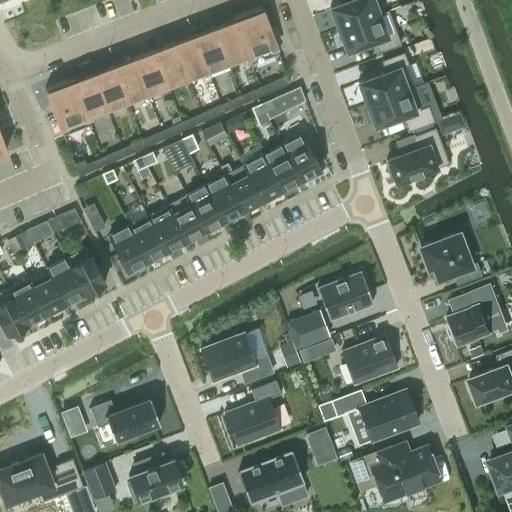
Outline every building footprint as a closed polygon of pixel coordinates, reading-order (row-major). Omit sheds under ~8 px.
[(344,0),(329,6),(337,29),(387,10),(387,9),(382,10),(378,0),(344,0)] [(260,5),(232,16),(234,20),(247,53),(250,63),(278,52),(260,5)] [(387,10),(337,29),(346,51),(373,41),(377,52),(400,43),(387,10)] [(234,20),(214,27),(226,61),(247,53),(234,20)] [(214,27),(194,35),(206,69),(226,61),(214,27)] [(194,35),(175,42),(187,76),(206,69),(194,35)] [(174,41),(154,48),(167,83),(187,76),(175,42),(174,41)] [(154,48),(132,56),(133,58),(146,91),(167,83),(154,48)] [(384,70),(356,81),(365,103),(411,86),(403,65),(407,64),(402,51),(380,59),(384,70)] [(133,58),(115,65),(128,98),(146,91),(133,58)] [(115,65),(95,72),(108,106),(128,98),(115,65)] [(74,81),(86,114),(108,106),(95,72),(74,81)] [(286,74),(273,80),(276,87),(289,82),(286,74)] [(44,87),(62,134),(90,124),(86,114),(72,76),(44,87)] [(273,80),(260,86),(263,93),(276,87),(273,80)] [(260,86),(240,94),(243,102),(263,93),(260,86)] [(411,86),(365,103),(374,126),(401,115),(407,130),(433,120),(427,104),(419,107),(411,86)] [(240,94),(220,103),(224,111),(243,102),(240,94)] [(270,98),(260,103),(264,112),(274,108),(270,98)] [(220,103),(200,112),(203,120),(224,111),(220,103)] [(255,116),(264,112),(260,103),(251,107),(255,116)] [(200,112),(179,121),(182,129),(203,120),(200,112)] [(230,116),(221,120),(225,129),(234,125),(230,116)] [(446,116),(437,119),(442,133),(451,130),(446,116)] [(173,124),(161,129),(165,137),(182,129),(179,121),(173,124)] [(220,121),(200,129),(207,142),(226,134),(220,121)] [(447,162),(434,127),(411,135),(415,146),(385,158),(387,163),(385,164),(390,178),(393,177),(395,182),(447,162)] [(161,129),(141,138),(144,146),(165,137),(161,129)] [(192,133),(181,138),(185,147),(196,142),(192,133)] [(301,133),(281,143),(300,179),(308,175),(310,178),(321,172),(301,133)] [(141,138),(121,147),(124,155),(144,146),(141,138)] [(185,147),(181,138),(161,147),(168,161),(178,157),(175,151),(185,147)] [(281,143),(262,153),(280,189),(300,179),(281,143)] [(121,147),(102,156),(105,163),(124,155),(121,147)] [(152,151),(142,155),(146,164),(146,165),(156,161),(152,151)] [(262,153),(243,163),(261,199),(280,189),(262,153)] [(142,155),(132,159),(137,169),(146,165),(146,164),(142,155)] [(105,163),(102,156),(85,163),(88,171),(105,163)] [(84,159),(73,163),(78,175),(88,171),(85,163),(84,159)] [(243,163),(224,173),(242,209),(261,199),(243,163)] [(111,168),(102,173),(106,182),(116,178),(111,168)] [(224,173),(204,183),(223,219),(242,209),(224,173)] [(204,183),(185,193),(204,229),(223,219),(204,183)] [(185,193),(166,203),(185,239),(204,229),(185,193)] [(166,203),(147,213),(166,249),(185,239),(166,203)] [(46,219),(52,231),(78,219),(73,207),(46,219)] [(103,225),(97,213),(88,217),(93,229),(103,225)] [(147,213),(128,223),(147,259),(166,249),(147,213)] [(45,220),(27,228),(33,241),(51,232),(45,220)] [(128,223),(108,234),(120,257),(117,259),(125,275),(140,267),(138,264),(147,259),(128,223)] [(14,234),(21,248),(32,242),(24,229),(14,234)] [(458,231),(419,245),(427,266),(432,264),(436,276),(451,271),(456,283),(480,274),(475,261),(470,263),(458,231)] [(65,256),(84,292),(104,282),(85,246),(65,256)] [(46,266),(48,271),(65,302),(84,292),(65,256),(46,266)] [(360,270),(316,287),(328,318),(372,302),(360,270)] [(29,281),(46,312),(65,302),(48,271),(29,281)] [(8,287),(26,322),(46,312),(29,281),(27,276),(8,287)] [(452,312),(445,315),(456,343),(499,327),(491,308),(499,305),(490,282),(447,298),(452,312)] [(0,290),(0,320),(7,333),(26,322),(8,287),(0,290)] [(328,334),(318,308),(286,320),(296,347),(328,334)] [(271,371),(266,356),(254,360),(252,355),(243,331),(198,348),(211,380),(239,370),(244,381),(271,371)] [(396,365),(385,334),(347,347),(340,350),(352,382),(396,365)] [(290,341),(279,345),(286,364),(297,360),(290,341)] [(313,358),(308,345),(298,349),(302,362),(313,358)] [(480,345),(468,349),(471,357),(483,353),(480,345)] [(470,381),(466,382),(472,397),(476,396),(478,401),(511,387),(511,361),(511,360),(511,348),(496,354),(500,364),(468,376),(470,381)] [(254,400),(223,412),(235,443),(278,427),(266,395),(278,391),(274,379),(249,388),(254,400)] [(358,406),(371,439),(417,421),(405,388),(365,403),(360,388),(330,399),(336,415),(358,406)] [(109,398),(89,405),(96,426),(107,422),(113,439),(117,437),(119,441),(134,436),(132,432),(158,422),(149,396),(113,409),(109,398)] [(511,421),(505,424),(511,443),(511,446),(486,456),(499,492),(503,490),(510,510),(511,509),(511,421)] [(322,425),(303,432),(315,464),(335,457),(322,425)] [(396,455),(391,444),(349,460),(359,489),(376,482),(382,499),(439,478),(426,444),(396,455)] [(348,446),(336,451),(339,459),(352,455),(348,446)] [(237,471),(248,501),(303,480),(291,450),(237,471)] [(39,452),(0,466),(0,490),(4,501),(34,490),(38,502),(82,485),(71,457),(54,464),(55,467),(46,471),(39,452)] [(128,475),(130,480),(126,482),(133,500),(152,493),(153,497),(170,491),(168,487),(181,482),(172,458),(160,462),(157,453),(133,462),(136,471),(128,475)] [(115,489),(104,461),(82,470),(92,497),(115,489)]
